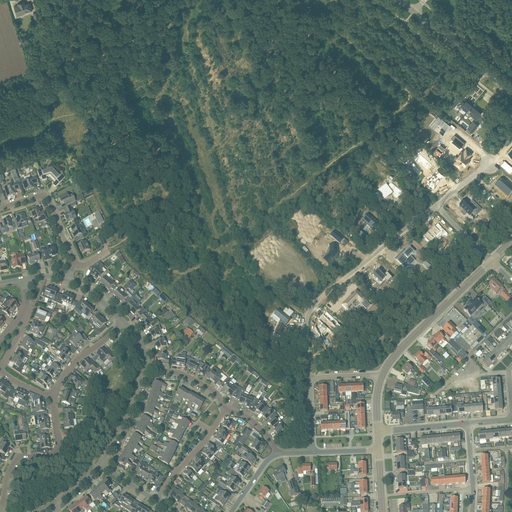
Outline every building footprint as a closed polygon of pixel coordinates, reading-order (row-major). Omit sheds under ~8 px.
[(32,11),(31,8),(30,3),(25,4),(24,2),(17,4),(18,5),(14,6),(17,16),(24,14),(24,13),(32,11)] [(457,97),(451,104),(454,107),(457,105),(460,100),(461,100),(457,97)] [(460,100),(457,105),(457,106),(461,109),(462,108),(467,112),(472,106),(466,101),(464,103),(461,100),(461,101),(460,100)] [(472,106),(467,112),(471,115),(476,120),(481,114),(472,106)] [(479,126),(473,121),(467,129),(473,133),(479,126)] [(450,141),(460,149),(465,144),(455,136),(450,141)] [(457,159),(454,163),(457,166),(458,165),(461,168),(464,164),(465,165),(470,159),(468,157),(471,154),(466,149),(463,153),(462,152),(457,158),(457,159)] [(406,166),(404,168),(411,174),(419,181),(423,176),(415,170),(413,172),(406,166)] [(41,169),(37,171),(39,178),(41,178),(42,181),(43,181),(44,180),(47,180),(46,177),(50,176),(55,181),(56,180),(59,183),(65,178),(62,174),(59,177),(52,169),(41,172),(41,169)] [(430,173),(426,178),(428,180),(427,181),(429,182),(426,185),(432,190),(440,180),(441,178),(442,178),(444,175),(437,169),(433,175),(432,175),(430,173)] [(38,183),(36,179),(36,177),(31,179),(23,181),(22,178),(18,180),(20,186),(24,185),(25,191),(34,188),(33,185),(38,183)] [(511,186),(502,178),(495,186),(500,190),(501,189),(506,193),(509,190),(511,192),(511,191),(511,186)] [(20,189),(18,185),(18,183),(12,185),(4,188),(7,197),(16,194),(15,191),(20,189)] [(378,192),(374,195),(380,203),(384,200),(384,201),(392,195),(396,200),(404,194),(391,184),(392,185),(388,188),(386,185),(378,192)] [(67,194),(63,196),(58,198),(61,204),(68,201),(69,204),(76,201),(73,195),(68,197),(67,194)] [(464,202),(460,206),(463,209),(461,212),(464,215),(467,213),(469,215),(470,215),(473,212),(476,215),(481,210),(472,201),(470,203),(466,199),(464,202)] [(487,204),(483,208),(489,213),(492,210),(487,204)] [(71,207),(69,208),(65,210),(66,214),(64,215),(67,223),(76,218),(73,210),(72,211),(71,207)] [(32,214),(32,217),(34,220),(38,219),(39,222),(47,219),(44,212),(40,213),(38,209),(31,212),(32,214)] [(24,214),(16,217),(17,219),(14,221),(14,222),(16,228),(16,229),(21,227),(20,224),(26,222),(24,214)] [(362,220),(362,221),(374,231),(374,230),(379,224),(380,225),(379,224),(368,214),(367,214),(368,215),(363,221),(362,220)] [(13,229),(16,228),(14,222),(11,223),(11,222),(10,222),(9,219),(2,221),(4,227),(0,228),(2,234),(8,232),(7,229),(13,227),(13,229)] [(79,224),(75,226),(71,228),(74,234),(73,234),(75,238),(79,236),(81,240),(88,237),(85,231),(85,230),(86,229),(85,227),(84,227),(82,227),(82,228),(81,228),(79,224)] [(430,231),(423,238),(429,244),(436,238),(438,240),(446,232),(438,224),(431,231),(430,231)] [(334,231),(330,236),(340,244),(340,243),(344,239),(334,231)] [(39,249),(36,238),(34,234),(30,235),(35,250),(39,249)] [(86,241),(83,242),(78,245),(80,248),(79,248),(81,251),(81,250),(83,253),(90,250),(86,241)] [(50,259),(49,257),(56,254),(53,245),(41,250),(45,261),(50,259)] [(329,255),(324,259),(329,265),(335,259),(338,253),(337,245),(330,245),(330,251),(329,255)] [(397,259),(396,260),(400,264),(402,265),(403,266),(404,265),(406,263),(409,266),(413,262),(414,261),(415,261),(414,259),(411,256),(415,251),(412,248),(410,246),(408,248),(405,252),(401,255),(401,256),(402,257),(400,260),(399,261),(397,259)] [(37,253),(27,256),(29,261),(28,261),(29,264),(30,264),(30,265),(35,263),(34,262),(40,261),(37,253)] [(20,264),(25,263),(24,255),(19,255),(19,254),(15,255),(16,258),(12,258),(13,269),(20,267),(20,264)] [(283,275),(279,279),(289,288),(292,284),(295,286),(294,286),(299,290),(301,287),(302,288),(305,285),(297,278),(301,274),(304,276),(308,272),(294,260),(290,264),(295,268),(297,270),(291,277),(290,275),(287,279),(283,275)] [(99,262),(98,263),(90,268),(93,273),(91,275),(96,279),(98,277),(100,278),(104,273),(101,271),(103,269),(103,265),(99,262)] [(100,283),(104,287),(112,278),(111,276),(109,278),(106,276),(110,272),(107,270),(100,278),(102,280),(100,283)] [(373,277),(372,278),(375,282),(373,285),(376,282),(380,286),(385,281),(388,283),(392,279),(387,274),(384,277),(378,271),(373,276),(373,277)] [(114,279),(112,278),(104,287),(109,291),(111,288),(113,290),(118,285),(116,283),(115,284),(112,282),(114,279)] [(496,294),(502,287),(499,285),(500,284),(498,281),(497,282),(494,279),(489,284),(491,286),(490,288),(496,294)] [(114,295),(118,299),(126,290),(129,288),(132,285),(129,282),(123,288),(125,289),(122,291),(120,288),(114,295)] [(40,296),(49,300),(53,288),(51,286),(50,287),(48,286),(46,290),(43,289),(40,296)] [(57,303),(60,296),(57,295),(58,291),(56,290),(56,289),(53,288),(49,300),(57,303)] [(155,288),(152,291),(155,295),(157,296),(160,294),(160,293),(155,288)] [(133,297),(126,290),(118,299),(122,303),(124,301),(127,303),(130,299),(133,297)] [(505,290),(500,295),(507,301),(511,297),(505,290)] [(351,296),(342,305),(353,317),(358,312),(352,307),(358,301),(366,310),(370,305),(362,297),(363,296),(360,294),(360,295),(356,291),(353,294),(353,293),(351,295),(351,296)] [(63,297),(60,296),(57,303),(62,305),(64,302),(66,304),(70,294),(67,293),(67,294),(65,293),(63,297)] [(73,296),(70,294),(66,304),(65,306),(68,308),(74,310),(76,307),(72,305),(75,297),(73,296)] [(8,297),(3,304),(12,312),(16,307),(14,305),(16,303),(8,297)] [(126,307),(130,312),(139,303),(137,302),(138,301),(135,298),(135,299),(133,297),(130,299),(127,303),(129,305),(126,307)] [(472,301),(469,304),(479,315),(483,311),(488,306),(482,300),(479,303),(475,299),(472,302),(472,301)] [(83,314),(90,306),(88,304),(88,305),(85,303),(82,306),(79,303),(76,307),(74,310),(77,312),(79,310),(83,314)] [(137,313),(139,315),(145,310),(143,307),(141,309),(138,307),(141,305),(139,303),(130,312),(134,316),(137,313)] [(9,316),(12,312),(3,304),(1,307),(0,308),(0,313),(5,317),(7,315),(9,316)] [(466,307),(464,310),(471,317),(474,320),(479,315),(469,304),(466,307)] [(92,307),(90,306),(83,314),(87,317),(85,320),(87,322),(93,316),(91,314),(94,311),(91,308),(92,307)] [(276,312),(274,315),(280,320),(282,321),(280,327),(278,326),(275,332),(274,333),(281,336),(285,327),(284,326),(283,326),(285,324),(286,325),(291,319),(290,318),(294,313),(289,309),(288,310),(286,308),(283,312),(279,308),(275,312),(276,312)] [(52,312),(44,309),(42,312),(38,310),(35,317),(39,318),(38,319),(45,322),(47,317),(50,318),(52,312)] [(142,323),(143,324),(152,316),(152,315),(150,313),(149,313),(145,310),(139,315),(142,318),(140,320),(143,323),(142,323)] [(172,317),(168,312),(163,315),(167,321),(172,317)] [(90,324),(94,328),(103,318),(102,317),(101,318),(98,315),(90,324)] [(152,316),(143,324),(144,325),(145,325),(148,328),(151,325),(153,327),(159,322),(155,318),(155,319),(152,316)] [(315,327),(318,333),(318,334),(315,336),(316,339),(318,342),(319,344),(323,343),(323,344),(326,349),(326,348),(325,347),(330,344),(327,340),(325,341),(324,340),(322,336),(322,335),(327,329),(328,330),(330,332),(331,333),(336,337),(338,335),(339,336),(342,333),(341,332),(343,330),(344,331),(345,332),(338,325),(337,324),(337,325),(338,325),(336,327),(335,327),(323,316),(318,321),(319,322),(320,323),(317,326),(318,328),(317,328),(317,329),(318,330),(317,331),(316,330),(315,327)] [(189,317),(185,323),(189,326),(193,321),(189,317)] [(105,319),(103,318),(94,328),(96,330),(96,329),(101,334),(107,327),(105,325),(106,323),(104,320),(105,319)] [(467,321),(463,325),(466,328),(468,330),(472,326),(467,321)] [(33,322),(29,332),(38,335),(40,333),(42,334),(45,327),(33,322)] [(477,322),(473,326),(482,336),(486,332),(477,322)] [(445,327),(443,329),(446,333),(448,331),(450,332),(447,335),(450,338),(456,331),(454,329),(455,328),(449,323),(445,327)] [(460,332),(452,340),(465,353),(470,348),(476,342),(482,336),(472,326),(468,330),(463,335),(460,332)] [(160,327),(157,328),(152,330),(154,333),(151,334),(153,339),(161,336),(162,338),(164,337),(160,327)] [(84,335),(78,329),(74,333),(76,336),(74,338),(81,345),(82,344),(81,343),(84,340),(81,338),(84,335)] [(194,333),(189,329),(183,336),(188,340),(194,333)] [(439,333),(433,339),(440,347),(443,349),(448,344),(446,341),(444,338),(439,333)] [(484,338),(482,336),(476,342),(478,344),(484,338)] [(23,343),(34,349),(35,347),(32,345),(34,342),(26,338),(23,343)] [(64,343),(70,348),(73,345),(76,348),(79,346),(80,347),(81,345),(74,338),(72,340),(69,338),(64,343)] [(165,338),(162,339),(157,341),(158,344),(156,345),(158,350),(162,349),(163,351),(166,349),(165,347),(168,346),(165,338)] [(37,339),(35,343),(43,348),(45,343),(43,342),(37,339)] [(435,352),(440,347),(433,339),(427,344),(432,349),(435,352)] [(452,340),(448,344),(452,348),(450,349),(456,356),(457,355),(462,360),(467,356),(465,353),(452,340)] [(504,341),(500,345),(505,350),(510,346),(504,341)] [(476,342),(470,348),(472,350),(478,344),(476,342)] [(29,356),(34,349),(23,343),(20,348),(23,349),(22,352),(29,356)] [(70,348),(64,343),(58,351),(61,353),(68,358),(70,356),(69,356),(71,353),(68,351),(70,348)] [(500,345),(495,349),(501,355),(505,350),(500,345)] [(106,365),(110,362),(114,357),(110,353),(107,349),(104,351),(102,349),(97,355),(100,358),(99,359),(106,365)] [(476,361),(479,358),(475,355),(479,351),(478,349),(471,355),(476,361)] [(495,349),(491,354),(496,359),(501,355),(495,349)] [(20,355),(17,353),(15,356),(14,355),(13,357),(22,363),(25,358),(28,359),(29,357),(29,356),(22,352),(20,355)] [(185,364),(186,365),(189,358),(189,357),(186,357),(186,353),(182,352),(181,356),(177,356),(177,360),(173,359),(172,365),(182,367),(182,366),(185,367),(185,364)] [(432,357),(427,352),(423,356),(419,352),(414,357),(418,361),(422,365),(428,359),(429,360),(432,357)] [(54,359),(59,363),(61,360),(64,362),(66,360),(67,361),(68,358),(61,353),(59,356),(57,354),(54,359)] [(167,355),(164,355),(159,354),(158,360),(161,361),(161,364),(169,365),(169,360),(167,359),(167,355)] [(487,358),(492,363),(496,359),(491,354),(490,355),(489,354),(487,354),(485,356),(487,358)] [(234,355),(229,361),(233,364),(238,358),(234,355)] [(25,364),(22,363),(13,357),(12,359),(13,360),(11,363),(14,365),(12,368),(21,374),(23,370),(22,369),(23,368),(23,367),(25,364)] [(492,363),(487,358),(485,360),(482,357),(480,360),(482,362),(487,368),(492,363)] [(196,372),(197,370),(200,363),(189,358),(186,365),(189,366),(188,368),(191,369),(190,370),(196,372)] [(99,368),(98,367),(94,364),(91,360),(88,362),(86,360),(81,365),(84,369),(87,372),(91,368),(94,372),(99,368)] [(47,366),(57,373),(59,371),(58,371),(60,368),(51,362),(50,361),(47,366)] [(200,362),(200,363),(197,370),(200,371),(199,374),(203,376),(202,376),(203,377),(209,368),(200,362)] [(229,362),(225,367),(229,371),(234,366),(229,362)] [(412,369),(411,367),(407,364),(402,370),(407,375),(410,372),(413,374),(415,371),(412,369)] [(55,375),(57,373),(47,366),(44,368),(46,369),(44,371),(53,377),(55,375)] [(210,379),(212,381),(220,372),(214,367),(210,371),(209,370),(205,375),(208,377),(207,378),(209,380),(210,379)] [(220,372),(212,381),(215,383),(214,384),(216,386),(217,385),(220,387),(227,378),(220,372)] [(51,381),(44,375),(42,378),(40,376),(35,382),(42,387),(45,384),(47,385),(49,383),(51,381)] [(84,382),(79,378),(76,375),(70,382),(78,389),(84,382)] [(424,377),(421,380),(428,387),(431,384),(424,377)] [(222,391),(226,394),(235,384),(230,381),(229,382),(227,380),(221,386),(224,388),(222,391)] [(8,397),(10,394),(6,391),(10,386),(7,384),(8,383),(6,382),(0,390),(3,392),(1,395),(7,399),(8,397)] [(235,384),(226,394),(231,398),(232,396),(236,399),(242,389),(239,387),(239,388),(235,384)] [(335,393),(339,393),(343,393),(343,397),(345,397),(345,396),(345,393),(345,385),(335,386),(335,393)] [(419,390),(409,385),(407,392),(418,395),(419,390)] [(153,387),(151,392),(163,396),(164,394),(160,393),(161,389),(153,387),(152,387),(153,387)] [(179,402),(185,391),(184,390),(180,388),(176,395),(179,397),(177,400),(179,402)] [(12,390),(10,394),(8,397),(14,400),(13,401),(17,403),(22,391),(17,389),(16,392),(12,390)] [(82,392),(77,391),(73,389),(71,393),(66,392),(64,398),(63,398),(62,402),(70,405),(73,396),(77,397),(78,393),(81,395),(82,392)] [(245,391),(242,389),(236,399),(240,401),(239,403),(244,406),(248,397),(249,396),(244,394),(245,391)] [(22,391),(17,403),(17,404),(24,407),(25,405),(26,405),(30,398),(27,396),(28,394),(22,391)] [(185,391),(179,402),(181,403),(183,399),(186,401),(186,400),(190,393),(190,394),(185,391)] [(187,405),(189,407),(195,396),(190,393),(186,400),(189,402),(187,405)] [(35,407),(44,406),(43,400),(41,400),(41,397),(34,394),(32,398),(33,403),(34,403),(35,407)] [(195,396),(189,407),(194,410),(196,406),(200,398),(196,396),(196,397),(195,396)] [(157,400),(149,397),(148,402),(148,403),(160,407),(161,405),(159,404),(160,401),(157,400)] [(248,397),(244,406),(250,408),(251,405),(254,407),(256,404),(259,400),(254,398),(253,399),(248,397)] [(204,401),(200,398),(196,406),(198,408),(196,411),(198,412),(205,402),(204,401)] [(260,398),(259,400),(256,404),(258,407),(256,410),(258,412),(257,413),(259,415),(263,411),(265,408),(263,406),(266,403),(260,398)] [(423,410),(423,401),(412,402),(413,411),(423,410)] [(449,407),(445,408),(446,415),(452,415),(452,412),(455,412),(454,401),(451,402),(451,405),(448,405),(449,407)] [(457,401),(454,401),(455,412),(458,412),(458,414),(464,414),(464,405),(461,405),(461,403),(457,403),(457,401)] [(160,407),(148,403),(146,408),(158,412),(154,410),(155,407),(159,409),(160,407)] [(34,414),(34,416),(42,415),(42,412),(45,412),(44,406),(35,407),(31,408),(32,414),(34,414)] [(272,415),(273,413),(275,412),(271,408),(269,409),(266,406),(265,408),(263,411),(265,413),(262,416),(264,418),(263,420),(265,422),(269,418),(272,415)] [(65,424),(64,424),(65,428),(73,427),(73,420),(74,420),(73,415),(73,413),(75,413),(75,408),(67,408),(67,413),(64,413),(64,417),(65,421),(65,424)] [(403,417),(403,411),(396,411),(396,414),(392,414),(392,420),(400,420),(400,418),(403,417)] [(271,429),(273,427),(278,423),(280,421),(281,421),(275,413),(274,414),(273,413),(272,415),(269,418),(271,421),(268,423),(270,425),(269,426),(271,429)] [(45,415),(42,415),(34,416),(35,425),(39,425),(48,424),(48,418),(46,418),(45,415)] [(141,421),(152,427),(153,425),(149,423),(151,420),(143,416),(141,420),(141,421)] [(177,419),(176,421),(187,428),(188,427),(190,423),(183,419),(179,417),(178,420),(177,419)] [(222,426),(224,428),(230,431),(232,428),(233,428),(236,423),(229,419),(227,422),(225,421),(222,426)] [(151,429),(152,427),(141,421),(138,426),(146,430),(147,427),(151,429)] [(179,426),(177,428),(184,432),(187,428),(176,421),(175,423),(179,426)] [(278,423),(273,427),(275,429),(274,431),(276,433),(274,434),(276,436),(286,428),(286,427),(285,425),(284,425),(280,421),(278,423)] [(27,424),(26,424),(22,425),(23,432),(14,433),(15,441),(26,440),(25,436),(29,435),(27,424)] [(49,429),(48,424),(39,425),(40,429),(36,430),(37,434),(46,433),(48,433),(47,430),(49,429)] [(150,432),(146,430),(138,426),(138,427),(137,427),(135,431),(147,437),(149,433),(150,432)] [(172,429),(171,431),(181,437),(184,432),(177,428),(175,427),(173,430),(172,429)] [(232,432),(230,431),(224,428),(223,431),(220,429),(217,434),(226,440),(229,435),(230,435),(232,432)] [(181,437),(171,431),(170,433),(173,435),(172,438),(179,442),(181,439),(181,438),(181,437)] [(46,433),(37,434),(34,435),(34,436),(36,436),(36,437),(37,437),(37,439),(39,439),(40,443),(49,442),(48,436),(46,437),(46,433)] [(132,439),(139,443),(143,445),(144,443),(140,441),(142,438),(134,434),(132,437),(132,438),(132,439)] [(214,443),(221,449),(223,445),(223,444),(226,440),(217,434),(214,439),(216,440),(214,443)] [(9,442),(4,440),(2,438),(0,442),(0,445),(0,451),(5,455),(8,449),(7,449),(9,446),(7,445),(9,442)] [(139,443),(132,439),(129,443),(140,450),(141,448),(137,445),(139,443)] [(256,439),(253,443),(254,444),(251,448),(258,453),(262,447),(263,448),(265,445),(256,439)] [(164,444),(175,450),(178,445),(171,441),(169,444),(165,442),(164,444)] [(50,448),(49,442),(40,443),(40,447),(36,448),(37,453),(45,454),(46,454),(48,452),(47,448),(50,448)] [(140,450),(129,443),(128,445),(128,444),(126,448),(133,452),(135,449),(139,452),(140,450)] [(206,449),(214,456),(217,452),(218,452),(221,449),(214,443),(212,446),(210,444),(206,449)] [(166,451),(173,455),(175,451),(175,450),(164,444),(164,445),(163,446),(167,448),(166,451)] [(124,452),(123,453),(134,459),(135,457),(131,455),(133,452),(126,448),(124,452)] [(202,457),(208,463),(210,460),(214,456),(206,449),(202,453),(204,455),(202,457)] [(159,455),(171,460),(171,459),(173,455),(166,451),(164,454),(160,452),(159,455)] [(134,459),(123,453),(121,458),(127,462),(129,459),(133,461),(134,459)] [(255,459),(251,456),(248,454),(246,457),(243,455),(241,458),(251,465),(254,462),(253,461),(255,459)] [(171,460),(159,455),(158,456),(162,458),(161,462),(168,465),(171,460)] [(193,462),(201,470),(205,466),(208,463),(202,457),(200,460),(197,458),(193,462)] [(131,464),(127,462),(121,458),(120,459),(118,463),(121,465),(120,467),(123,469),(126,464),(130,466),(131,464)] [(227,469),(231,461),(227,459),(223,467),(227,469)] [(250,468),(239,460),(236,465),(246,472),(250,468)] [(142,478),(149,467),(147,466),(147,465),(144,463),(143,463),(141,462),(135,470),(138,472),(137,475),(142,478)] [(198,474),(201,470),(193,462),(189,467),(192,469),(190,471),(195,476),(194,476),(195,477),(198,474)] [(246,472),(236,465),(233,470),(231,469),(229,471),(235,475),(237,473),(243,477),(246,472)] [(303,468),(300,468),(298,468),(298,474),(298,475),(304,475),(304,472),(310,472),(310,465),(303,466),(303,468)] [(273,475),(277,481),(284,477),(282,474),(285,472),(282,466),(276,470),(277,473),(273,475)] [(149,467),(142,478),(147,481),(148,478),(151,480),(155,473),(156,472),(153,470),(154,470),(149,467)] [(192,478),(194,476),(195,476),(190,471),(187,469),(183,474),(186,476),(183,478),(189,483),(193,479),(192,478)] [(213,478),(217,480),(222,472),(218,470),(213,478)] [(229,482),(236,487),(240,482),(233,478),(235,475),(229,471),(228,474),(229,475),(227,478),(230,480),(229,482)] [(158,475),(155,473),(151,480),(150,481),(155,484),(157,482),(159,484),(164,477),(159,474),(158,475)] [(102,483),(110,493),(112,491),(109,488),(111,485),(106,480),(102,483)] [(233,492),(236,487),(229,482),(228,484),(222,480),(218,485),(225,490),(227,487),(233,492)] [(294,480),(288,482),(292,496),(299,494),(294,480)] [(100,484),(97,487),(103,493),(105,491),(109,494),(110,493),(102,483),(101,484),(100,484)] [(202,483),(197,490),(200,492),(205,486),(202,483)] [(225,490),(218,485),(216,488),(219,490),(216,494),(226,502),(230,497),(223,492),(225,490)] [(101,495),(103,493),(97,487),(94,490),(94,491),(102,500),(104,499),(101,495)] [(175,500),(182,490),(180,489),(178,492),(172,487),(168,493),(171,496),(170,497),(172,499),(173,498),(175,500)] [(269,491),(268,490),(264,488),(260,494),(261,495),(260,497),(263,499),(264,497),(265,497),(269,491)] [(180,503),(182,505),(188,498),(185,496),(185,497),(182,495),(184,492),(182,490),(175,500),(178,502),(177,503),(179,505),(180,503)] [(101,502),(102,500),(94,491),(89,495),(95,501),(97,498),(101,502)] [(123,508),(130,498),(124,494),(119,503),(117,502),(115,499),(110,504),(113,506),(115,504),(119,507),(120,506),(123,508)] [(215,504),(217,502),(223,506),(226,502),(216,494),(214,497),(212,496),(209,500),(210,501),(215,504)] [(290,494),(285,498),(289,503),(294,500),(290,494)] [(82,500),(90,510),(92,509),(89,506),(92,504),(86,497),(82,500)] [(123,508),(130,511),(131,511),(135,507),(132,505),(134,501),(131,499),(132,499),(130,498),(123,508)] [(188,498),(182,505),(185,507),(184,508),(186,510),(187,509),(190,511),(197,502),(195,500),(192,503),(190,501),(190,500),(188,498)] [(90,510),(82,500),(78,504),(83,510),(85,509),(88,511),(90,510)] [(197,502),(190,511),(200,511),(202,509),(200,508),(199,509),(196,506),(199,503),(197,502)]
